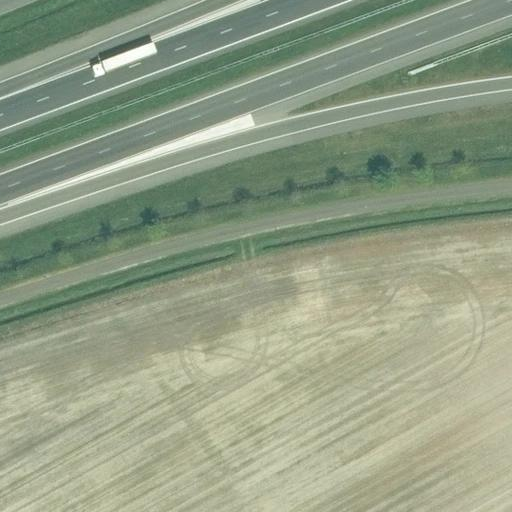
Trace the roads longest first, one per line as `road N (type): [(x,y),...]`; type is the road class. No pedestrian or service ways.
road 1 (motorway): [(0,190),(511,0)]
road 2 (motorway): [(0,217),(294,126),(511,84)]
road 3 (unclassified): [(0,300),(256,226),(511,188)]
road 4 (motorway): [(312,0),(0,115)]
road 5 (motorway): [(227,0),(69,65),(0,104)]
